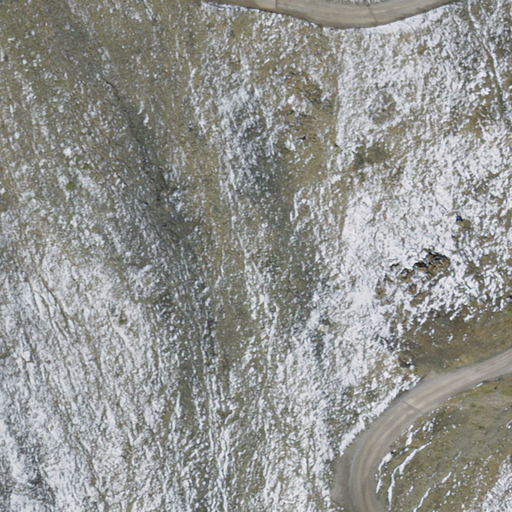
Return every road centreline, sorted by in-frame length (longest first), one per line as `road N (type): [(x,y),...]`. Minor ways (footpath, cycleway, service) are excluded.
road 1 (track): [(371,511),(373,435),(511,348)]
road 2 (track): [(433,0),(368,18),(280,0)]
